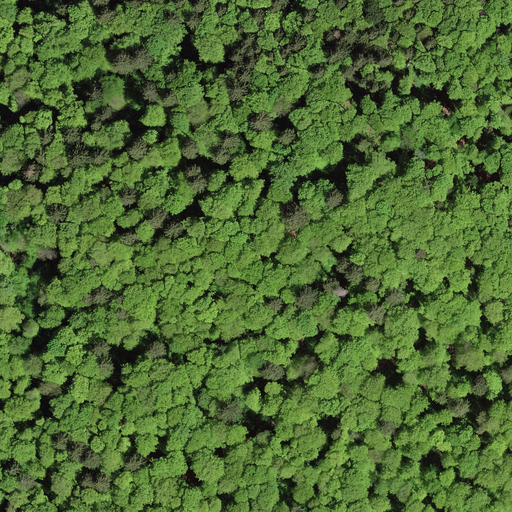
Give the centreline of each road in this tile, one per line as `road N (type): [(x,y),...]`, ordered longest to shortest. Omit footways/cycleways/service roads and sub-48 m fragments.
road 1 (track): [(356,511),(419,389),(450,355),(443,342),(314,389),(227,457),(173,477),(78,381),(43,293),(27,266),(0,247)]
road 2 (track): [(314,389),(291,308),(282,202),(266,174),(223,141),(178,125),(128,75)]
